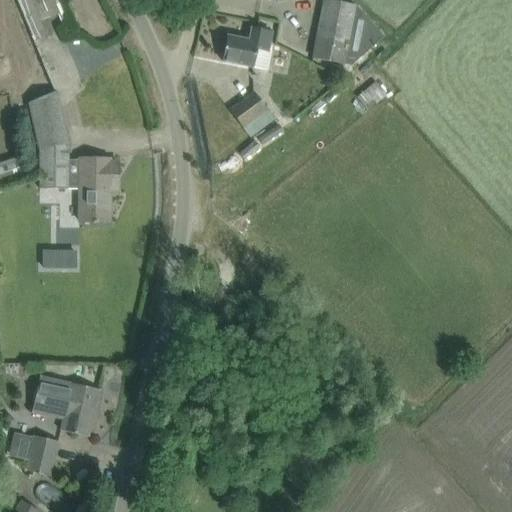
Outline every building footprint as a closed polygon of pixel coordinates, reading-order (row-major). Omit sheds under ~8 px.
[(45,36),(37,16),(55,9),(52,2),(59,0),(16,0),(34,41),(45,36)] [(323,0),(311,58),(350,66),(383,37),(355,6),(326,0),(323,0)] [(222,62),(266,71),(270,52),(267,52),(271,33),(251,29),(249,40),(247,39),(247,41),(227,37),(225,48),(223,48),(222,52),(224,53),(222,62)] [(379,68),(394,87),(402,80),(387,61),(379,68)] [(383,87),(356,105),(367,121),(394,103),(383,87)] [(39,151),(67,143),(56,93),(32,103),(39,151)] [(253,93),(229,110),(250,138),(273,121),(253,93)] [(67,189),(67,160),(67,143),(39,151),(39,189),(67,189)] [(0,164),(0,186),(22,179),(16,159),(0,164)] [(79,161),(67,160),(67,189),(79,190),(78,222),(92,222),(92,224),(95,224),(95,222),(109,222),(109,182),(117,182),(117,162),(109,162),(109,160),(79,160),(79,161)] [(24,258),(40,257),(39,239),(23,240),(24,258)] [(43,252),(43,268),(74,268),(74,252),(43,252)] [(39,377),(31,413),(46,416),(46,414),(63,418),(60,431),(88,437),(98,390),(39,377)] [(32,439),(25,469),(25,471),(49,477),(57,442),(33,437),(32,439)] [(173,503),(170,511),(181,511),(183,505),(173,503)]
